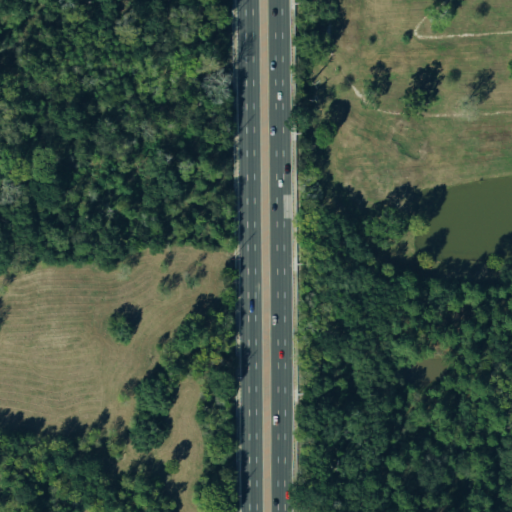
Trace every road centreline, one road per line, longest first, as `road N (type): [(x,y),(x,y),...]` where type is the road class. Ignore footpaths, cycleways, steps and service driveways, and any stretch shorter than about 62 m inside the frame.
road 1 (primary): [(243,0),(252,511)]
road 2 (primary): [(279,511),(272,0)]
